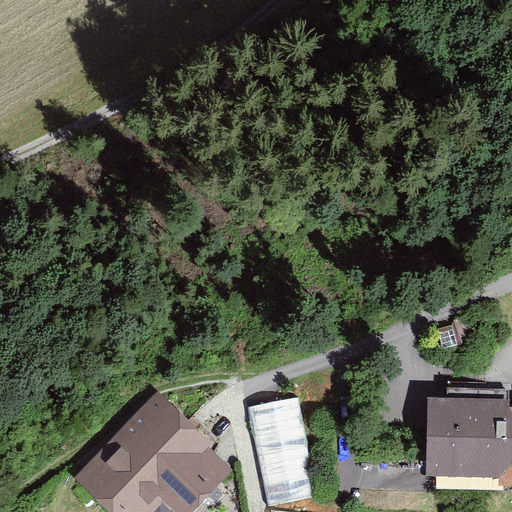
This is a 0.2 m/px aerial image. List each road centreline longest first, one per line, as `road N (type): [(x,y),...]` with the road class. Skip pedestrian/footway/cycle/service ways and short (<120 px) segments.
road 1 (track): [(0,166),(151,91),(237,37),(278,0)]
road 2 (track): [(73,464),(147,393),(214,378),(258,382)]
